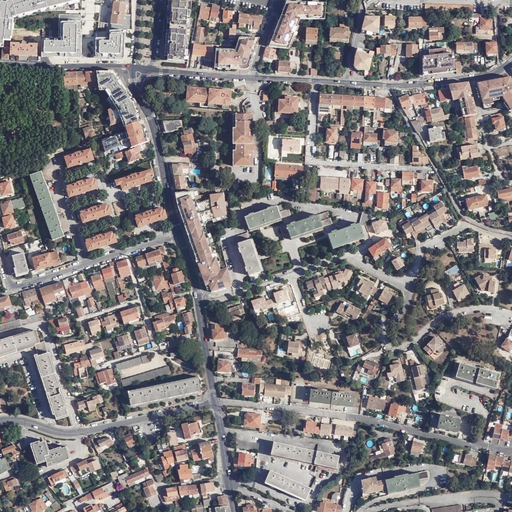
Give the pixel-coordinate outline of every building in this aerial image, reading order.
[(13,22),(14,15),(19,14),(24,12),(26,12),(33,10),(41,8),(46,7),(50,6),(55,5),(57,4),(64,3),(69,1),(74,0),(9,0),(0,2),(0,5),(0,44),(4,45),(4,38),(11,39),(12,36),(13,28),(13,27),(13,22)] [(132,28),(131,0),(117,0),(118,0),(116,0),(112,22),(113,23),(112,29),(114,29),(124,28),(127,28),(132,28)] [(170,0),(170,23),(169,30),(167,55),(167,59),(188,61),(191,0),(170,0)] [(327,2),(287,1),(270,44),(290,46),(301,18),(326,19),(327,2)] [(213,4),(212,4),(210,18),(217,20),(219,9),(219,5),(213,4)] [(474,6),(426,4),(426,11),(474,13),(474,6)] [(201,5),(199,15),(208,17),(210,7),(201,5)] [(233,11),(224,10),(223,20),(231,21),(233,11)] [(380,10),(368,10),(365,24),(363,33),(371,35),(373,35),(374,35),(376,35),(380,35),(380,10)] [(244,22),(249,23),(250,14),(239,12),(238,21),(240,21),(239,26),(244,26),(244,22)] [(491,14),(471,13),(471,18),(475,18),(481,18),(481,26),(476,26),(476,33),(485,34),(485,31),(487,31),(487,28),(490,29),(491,14)] [(263,16),(250,14),(249,23),(254,23),(253,28),(260,29),(260,24),(259,24),(259,22),(262,22),(263,16)] [(395,28),(395,16),(385,16),(385,26),(388,26),(388,28),(395,28)] [(426,28),(426,17),(409,17),(409,27),(426,28)] [(83,19),(69,19),(69,21),(81,21),(81,55),(82,55),(83,19)] [(43,55),(81,55),(81,21),(69,21),(62,21),(62,35),(62,36),(63,36),(63,39),(59,39),(56,39),(50,39),(47,39),(44,39),(43,55)] [(331,38),(350,40),(351,25),(342,24),(342,28),(332,27),(331,38)] [(196,40),(203,41),(205,27),(198,26),(196,40)] [(307,39),(318,40),(319,29),(308,27),(307,39)] [(444,39),(444,27),(429,27),(429,39),(444,39)] [(124,32),(124,28),(114,29),(112,29),(110,30),(110,37),(97,37),(97,39),(96,56),(125,56),(127,32),(124,32)] [(216,58),(215,67),(240,68),(240,66),(244,66),(245,67),(245,69),(246,69),(247,68),(248,68),(249,66),(259,37),(242,37),(240,37),(236,49),(217,48),(216,51),(216,58)] [(96,56),(97,39),(95,40),(95,57),(125,58),(125,56),(96,56)] [(20,42),(11,42),(11,46),(11,54),(38,55),(38,43),(30,43),(30,45),(27,45),(27,43),(27,42),(27,41),(26,41),(25,40),(24,41),(23,41),(23,42),(23,43),(23,45),(20,45),(20,42)] [(407,42),(399,43),(397,54),(401,55),(402,46),(407,46),(407,56),(417,56),(417,45),(407,44),(407,42)] [(473,49),(473,42),(456,43),(456,53),(469,53),(469,50),(473,50),(473,49)] [(497,52),(497,42),(486,43),(486,53),(497,52)] [(210,57),(216,58),(216,51),(211,50),(212,46),(194,43),(193,53),(199,54),(204,55),(210,56),(210,57)] [(377,53),(391,53),(391,45),(381,45),(381,48),(377,48),(377,53)] [(277,49),(267,46),(265,55),(274,58),(277,58),(280,50),(277,49)] [(359,70),(370,70),(374,52),(371,51),(358,48),(356,58),(354,65),(354,66),(355,66),(355,68),(356,68),(356,69),(357,69),(358,70),(359,70)] [(439,72),(456,71),(454,52),(447,53),(446,48),(429,49),(430,55),(422,55),(423,74),(439,72)] [(294,62),(277,60),(277,62),(276,69),(290,71),(290,66),(294,66),(294,62)] [(140,121),(142,120),(135,103),(117,74),(114,71),(97,72),(97,73),(115,73),(134,104),(135,105),(131,106),(132,109),(133,109),(133,110),(131,111),(133,116),(138,115),(140,121)] [(66,98),(66,99),(68,98),(69,98),(70,98),(69,89),(74,89),(75,91),(78,91),(78,85),(77,75),(77,72),(64,72),(64,75),(66,98)] [(96,72),(77,72),(77,75),(78,85),(81,85),(88,84),(88,82),(93,81),(94,84),(94,86),(98,86),(96,72)] [(135,105),(134,104),(115,73),(97,73),(99,90),(106,90),(115,105),(107,111),(110,127),(123,122),(124,127),(140,121),(138,115),(133,116),(131,111),(133,110),(133,109),(132,109),(131,106),(135,105)] [(511,110),(511,80),(510,77),(502,78),(477,83),(482,100),(483,103),(486,105),(491,104),(493,103),(493,101),(492,98),(499,97),(502,96),(511,110)] [(467,83),(450,85),(454,101),(464,98),(468,116),(478,114),(473,98),(472,98),(471,95),(472,94),(470,88),(468,88),(467,83)] [(200,88),(187,87),(186,102),(193,103),(201,103),(216,105),(223,105),(230,106),(232,91),(220,90),(200,88)] [(450,90),(439,92),(442,102),(452,99),(450,90)] [(420,105),(422,105),(423,107),(424,107),(425,107),(427,106),(427,104),(425,94),(417,95),(418,100),(419,100),(420,105)] [(319,113),(331,113),(332,109),(332,105),(332,96),(320,95),(319,113)] [(400,98),(398,99),(399,102),(401,103),(403,109),(408,117),(411,116),(408,110),(414,108),(413,104),(415,104),(414,96),(412,97),(410,97),(409,95),(400,98)] [(340,96),(338,96),(332,96),(332,105),(339,106),(342,106),(343,96),(340,96)] [(354,97),(343,96),(342,106),(342,109),(345,109),(350,110),(350,114),(353,114),(353,113),(353,107),(354,97)] [(365,98),(354,97),(353,107),(364,108),(365,98)] [(280,101),(279,113),(298,114),(299,99),(287,98),(286,101),(280,101)] [(365,98),(364,108),(363,123),(366,123),(366,112),(369,112),(369,111),(370,108),(375,108),(375,99),(365,98)] [(380,99),(375,99),(375,108),(381,109),(387,109),(393,110),(394,104),(394,101),(394,100),(393,100),(382,99),(380,99)] [(432,106),(430,106),(430,108),(433,117),(434,119),(446,116),(443,107),(433,110),(432,106)] [(503,113),(492,115),(494,123),(496,123),(497,129),(506,127),(503,113)] [(466,116),(468,128),(478,127),(476,117),(479,117),(478,114),(468,116),(466,116)] [(252,115),(236,115),(236,166),(252,166),(252,152),(253,145),(253,130),(253,122),(252,115)] [(411,122),(413,125),(414,125),(422,124),(420,117),(420,116),(416,117),(417,120),(411,122)] [(179,120),(163,121),(164,131),(175,130),(175,128),(179,128),(179,120)] [(55,121),(34,121),(34,129),(55,130),(55,121)] [(148,142),(142,121),(140,121),(124,127),(126,133),(116,137),(116,136),(108,139),(102,142),(105,152),(129,143),(131,148),(140,145),(148,142)] [(92,126),(91,122),(81,126),(82,133),(84,132),(83,128),(92,126)] [(424,131),(422,124),(414,125),(413,125),(418,134),(424,131)] [(82,133),(83,143),(87,141),(86,138),(95,135),(92,126),(83,128),(84,132),(82,133)] [(368,127),(365,127),(365,141),(378,141),(379,133),(368,133),(368,130),(368,127)] [(442,127),(430,129),(432,143),(437,142),(437,140),(446,139),(445,133),(443,133),(442,127)] [(461,138),(462,142),(480,139),(480,137),(478,127),(468,128),(469,130),(470,137),(466,137),(461,138)] [(190,129),(182,131),(183,135),(179,136),(184,153),(195,150),(190,129)] [(336,143),(338,130),(330,129),(328,130),(327,142),(336,143)] [(357,133),(352,133),(351,147),(362,147),(363,133),(362,133),(362,131),(357,131),(357,133)] [(396,146),(398,133),(386,132),(386,140),(385,146),(396,146)] [(283,140),(283,152),(300,153),(301,141),(283,140)] [(40,154),(44,162),(45,161),(58,155),(63,152),(60,144),(40,154)] [(460,153),(461,158),(462,160),(468,159),(468,158),(472,157),(473,158),(480,157),(480,156),(482,156),(481,152),(479,152),(478,144),(463,147),(461,147),(463,153),(460,153)] [(142,151),(140,145),(131,148),(114,155),(117,160),(124,157),(124,155),(126,154),(129,163),(142,158),(139,152),(142,151)] [(413,146),(413,162),(424,162),(423,157),(422,156),(421,150),(418,150),(418,146),(413,146)] [(75,154),(65,157),(68,167),(94,160),(91,149),(80,152),(75,153),(75,154)] [(189,163),(172,164),(173,175),(182,175),(181,167),(189,167),(189,163)] [(276,176),(291,178),(303,179),(304,167),(276,165),(275,176),(276,176)] [(470,167),(469,165),(464,166),(467,178),(481,175),(479,165),(470,167)] [(131,176),(116,180),(117,186),(121,184),(123,190),(151,181),(150,176),(154,175),(152,170),(137,174),(136,173),(131,175),(131,176)] [(41,172),(32,176),(53,239),(64,236),(60,225),(61,224),(46,182),(45,183),(41,172)] [(418,173),(403,172),(403,184),(410,184),(410,180),(415,180),(415,185),(419,185),(419,181),(419,179),(418,173)] [(183,176),(173,176),(176,190),(185,189),(183,176)] [(322,188),(331,189),(332,189),(333,178),(331,177),(323,177),(322,188)] [(78,183),(68,186),(68,189),(67,189),(69,196),(98,188),(96,180),(94,181),(93,178),(83,181),(77,182),(78,183)] [(350,179),(333,178),(332,189),(341,190),(349,191),(349,188),(350,179)] [(363,180),(350,179),(349,188),(352,188),(353,189),(358,190),(358,193),(358,199),(364,199),(364,198),(364,190),(363,190),(363,180)] [(402,190),(403,188),(401,188),(401,180),(393,179),(392,190),(397,190),(397,193),(400,194),(399,199),(402,199),(402,191),(402,190)] [(421,193),(423,193),(423,191),(434,192),(435,182),(423,181),(423,183),(422,183),(421,193)] [(0,189),(1,189),(2,195),(12,193),(10,182),(0,184),(0,189)] [(376,182),(367,182),(366,203),(372,203),(372,193),(375,193),(376,182)] [(317,185),(307,184),(306,200),(316,202),(316,192),(317,185)] [(511,187),(498,191),(499,198),(501,197),(502,202),(511,199),(511,187)] [(190,220),(182,222),(206,291),(210,290),(210,293),(215,291),(231,286),(226,269),(219,271),(204,228),(202,228),(201,225),(204,220),(206,219),(207,221),(226,215),(223,193),(209,195),(194,197),(193,192),(177,193),(177,198),(178,202),(181,201),(181,202),(180,202),(184,212),(186,211),(190,220)] [(389,193),(379,193),(378,207),(382,208),(382,210),(388,210),(389,193)] [(427,194),(420,197),(420,202),(429,198),(430,197),(429,194),(427,194)] [(488,194),(468,199),(470,209),(490,204),(488,194)] [(11,201),(13,208),(17,208),(18,209),(26,207),(24,198),(11,201)] [(14,213),(13,208),(11,201),(1,203),(4,215),(14,213)] [(442,201),(434,206),(437,211),(443,222),(447,220),(443,213),(447,210),(442,201)] [(287,202),(245,217),(249,229),(291,214),(287,202)] [(91,208),(81,211),(82,214),(81,214),(83,222),(112,213),(110,205),(108,206),(107,203),(97,206),(96,206),(91,208)] [(34,211),(33,208),(29,210),(33,225),(37,224),(34,211)] [(147,213),(137,216),(137,218),(136,219),(139,227),(167,218),(165,210),(163,211),(162,208),(151,211),(151,210),(146,212),(147,213)] [(328,211),(281,227),(285,239),(332,223),(328,211)] [(361,223),(367,221),(368,219),(363,212),(362,211),(360,224),(361,223)] [(437,211),(428,216),(433,223),(436,229),(440,227),(439,225),(443,222),(437,211)] [(500,218),(498,211),(490,213),(490,216),(486,217),(488,221),(500,218)] [(427,214),(419,218),(419,219),(424,228),(433,223),(428,216),(427,214)] [(13,215),(3,218),(5,228),(11,226),(12,228),(15,227),(13,215)] [(415,229),(411,223),(409,219),(401,223),(406,233),(415,229)] [(419,219),(411,223),(415,229),(415,230),(420,228),(423,232),(426,230),(424,228),(419,219)] [(374,234),(388,231),(385,220),(371,223),(374,234)] [(332,248),(363,237),(360,224),(328,235),(332,248)] [(25,242),(22,231),(7,234),(9,241),(10,240),(11,243),(14,242),(15,244),(25,242)] [(97,237),(87,240),(87,242),(86,243),(89,251),(118,242),(115,234),(113,234),(112,232),(102,235),(102,234),(97,236),(97,237)] [(247,232),(236,236),(249,275),(260,271),(247,232)] [(395,249),(387,237),(376,245),(370,248),(371,250),(376,258),(391,249),(392,251),(395,249)] [(468,239),(459,239),(459,247),(460,247),(460,250),(474,250),(475,242),(473,242),(473,238),(468,238),(468,239)] [(73,243),(67,244),(69,251),(75,249),(73,243)] [(484,249),(484,258),(497,258),(497,249),(484,249)] [(160,250),(153,252),(156,262),(163,259),(162,254),(160,250)] [(49,253),(53,265),(61,262),(57,251),(55,251),(52,252),(49,253)] [(149,264),(156,262),(153,252),(146,254),(149,264)] [(29,271),(24,253),(13,256),(18,274),(29,271)] [(36,270),(53,265),(49,253),(43,255),(42,254),(41,254),(41,255),(31,258),(32,263),(34,262),(36,270)] [(149,264),(146,254),(132,259),(135,268),(139,267),(149,264)] [(400,256),(395,260),(401,269),(406,265),(400,256)] [(113,263),(115,269),(118,268),(121,278),(131,275),(127,260),(117,263),(116,261),(113,262),(113,263)] [(114,269),(115,269),(113,263),(113,262),(110,263),(111,267),(102,270),(105,279),(114,276),(116,275),(114,269)] [(178,272),(177,268),(174,269),(175,273),(172,274),(173,277),(171,278),(172,280),(173,282),(174,282),(175,284),(185,282),(182,271),(180,272),(178,272)] [(333,274),(325,277),(328,287),(332,285),(333,287),(341,284),(341,281),(349,279),(353,271),(346,268),(345,270),(341,271),(341,270),(336,272),(336,274),(334,275),(333,274)] [(105,279),(102,270),(100,271),(101,274),(91,276),(92,279),(90,279),(92,288),(95,287),(96,291),(104,288),(103,285),(104,284),(103,280),(105,279)] [(481,274),(475,277),(481,288),(487,285),(489,285),(488,291),(493,291),(495,281),(492,280),(492,275),(481,274)] [(379,288),(380,287),(375,285),(376,283),(370,281),(371,279),(363,275),(359,283),(362,285),(360,289),(364,291),(370,294),(371,292),(376,294),(379,288)] [(328,287),(325,277),(324,276),(306,281),(309,289),(316,286),(317,290),(313,292),(314,297),(324,294),(321,285),(323,284),(325,289),(328,288),(328,287)] [(157,290),(158,292),(159,292),(161,291),(161,289),(166,287),(166,290),(167,289),(171,288),(170,282),(169,281),(165,282),(164,277),(161,278),(154,280),(151,281),(151,282),(155,281),(157,290)] [(75,284),(74,282),(73,283),(74,285),(72,286),(71,283),(69,284),(68,279),(64,280),(70,299),(79,296),(75,284)] [(87,280),(81,283),(85,294),(92,292),(91,292),(92,291),(91,287),(90,287),(87,280)] [(465,296),(469,294),(462,281),(454,285),(456,289),(453,291),(458,300),(462,298),(465,296)] [(62,282),(52,285),(55,293),(65,290),(62,282)] [(81,283),(75,284),(79,296),(85,294),(81,283)] [(57,299),(55,293),(52,285),(40,289),(45,303),(57,299)] [(436,304),(437,305),(444,303),(440,287),(432,289),(433,294),(428,295),(430,305),(432,305),(436,304)] [(379,288),(376,294),(375,295),(383,299),(389,302),(394,294),(386,289),(385,290),(379,288)] [(29,290),(33,301),(34,303),(34,304),(41,302),(36,289),(29,290)] [(26,303),(33,301),(29,290),(25,291),(26,294),(23,295),(26,303)] [(168,291),(162,293),(165,302),(170,301),(171,304),(166,305),(167,311),(173,309),(177,308),(174,299),(173,295),(172,292),(168,293),(168,291)] [(9,296),(0,298),(0,310),(5,310),(4,307),(11,305),(9,296)] [(177,308),(178,312),(179,312),(179,309),(178,308),(186,306),(184,297),(176,300),(175,298),(174,299),(177,308)] [(274,307),(271,300),(266,301),(265,297),(252,302),(255,310),(261,308),(262,311),(274,307)] [(349,305),(342,300),(337,309),(345,313),(346,311),(354,314),(353,316),(357,318),(358,316),(362,308),(351,302),(349,305)] [(237,317),(238,318),(242,317),(240,312),(244,311),(241,302),(228,307),(228,308),(225,309),(228,319),(232,318),(237,317)] [(28,310),(26,311),(28,316),(35,314),(37,314),(36,309),(35,308),(34,304),(34,303),(32,304),(34,310),(32,310),(31,306),(27,307),(28,310)] [(125,310),(124,308),(121,309),(122,311),(121,312),(121,314),(123,318),(124,323),(140,318),(138,312),(136,307),(125,310)] [(114,315),(101,319),(101,320),(103,327),(107,326),(111,325),(112,328),(117,327),(116,320),(123,318),(121,314),(121,312),(114,315)] [(183,339),(184,344),(192,342),(195,341),(197,340),(196,337),(191,338),(190,334),(192,334),(190,327),(194,325),(194,323),(195,322),(192,312),(186,314),(185,314),(183,315),(186,327),(185,328),(186,335),(182,335),(182,338),(183,339)] [(0,323),(0,331),(43,320),(42,313),(16,320),(8,322),(4,323),(0,323)] [(15,314),(6,316),(8,322),(16,320),(15,314)] [(175,314),(169,316),(163,318),(163,319),(154,322),(157,332),(166,329),(165,327),(174,325),(173,320),(176,319),(175,314)] [(67,318),(50,322),(52,329),(56,328),(56,329),(61,328),(62,331),(70,329),(67,318)] [(91,322),(87,323),(89,330),(91,329),(92,331),(98,330),(101,328),(99,319),(91,322)] [(216,326),(210,327),(212,341),(224,340),(223,339),(226,339),(225,333),(223,333),(222,329),(219,330),(218,327),(216,326)] [(145,328),(135,331),(138,340),(135,341),(136,345),(149,341),(145,328)] [(0,354),(35,344),(39,343),(35,331),(0,341),(0,354)] [(339,333),(339,338),(348,338),(348,341),(346,342),(348,347),(359,343),(356,333),(349,336),(349,333),(339,333)] [(121,334),(117,335),(118,341),(115,342),(118,351),(121,350),(120,347),(129,344),(127,335),(121,336),(121,334)] [(509,353),(511,347),(511,340),(506,336),(499,346),(509,353)] [(445,346),(434,337),(423,348),(430,355),(436,349),(440,352),(445,346)] [(168,343),(169,348),(184,344),(183,339),(182,338),(168,343)] [(299,341),(294,341),(288,340),(287,350),(287,351),(292,351),(302,353),(305,339),(300,339),(299,341)] [(87,348),(85,342),(81,343),(80,341),(65,345),(67,354),(83,351),(82,349),(87,348)] [(46,345),(36,348),(38,355),(36,355),(56,418),(69,414),(48,352),(46,345)] [(103,356),(101,348),(88,351),(91,360),(93,366),(96,365),(97,364),(96,360),(96,358),(100,357),(103,356)] [(248,351),(237,350),(237,358),(240,358),(240,362),(246,362),(246,359),(256,360),(256,358),(260,359),(260,352),(256,352),(256,355),(248,354),(248,351)] [(89,360),(88,355),(80,357),(81,361),(86,360),(86,363),(86,367),(92,365),(91,360),(89,360)] [(147,355),(116,364),(118,371),(142,364),(149,362),(147,355)] [(404,379),(399,358),(392,360),(393,363),(389,364),(391,371),(387,372),(387,376),(388,376),(389,379),(392,379),(393,379),(393,382),(404,379)] [(86,360),(81,361),(81,363),(75,363),(75,369),(74,369),(76,376),(80,375),(80,373),(87,372),(86,367),(86,363),(86,360)] [(356,371),(361,373),(363,367),(377,372),(380,364),(369,360),(369,362),(365,361),(363,367),(358,365),(356,371)] [(227,364),(217,363),(217,372),(230,373),(230,372),(230,365),(228,365),(227,364)] [(422,363),(411,366),(417,389),(428,387),(422,363)] [(462,364),(458,378),(498,389),(502,376),(462,364)] [(169,366),(121,380),(122,385),(123,386),(170,373),(169,366)] [(112,369),(95,374),(98,385),(106,382),(107,385),(116,383),(112,369)] [(199,378),(129,392),(131,406),(201,392),(199,378)] [(254,386),(246,386),(246,385),(241,384),(240,389),(241,389),(241,395),(253,396),(254,386)] [(264,384),(259,384),(258,391),(263,391),(263,396),(283,398),(284,394),(290,395),(290,387),(285,387),(285,386),(264,384)] [(310,390),(309,402),(352,408),(354,396),(310,390)] [(83,399),(77,400),(78,402),(77,402),(78,409),(89,407),(90,410),(90,411),(96,410),(95,405),(100,403),(101,403),(104,402),(101,395),(98,396),(99,398),(88,402),(88,400),(83,401),(83,399)] [(387,405),(388,405),(389,401),(392,402),(393,399),(394,396),(387,395),(386,402),(385,404),(387,405)] [(369,397),(366,408),(374,411),(375,408),(383,411),(385,404),(386,402),(369,397)] [(391,405),(388,416),(398,418),(400,412),(404,413),(405,409),(405,408),(404,408),(401,407),(395,406),(392,405),(391,405)] [(260,415),(246,414),(246,420),(243,420),(243,427),(258,429),(258,430),(266,431),(267,426),(259,425),(260,415)] [(440,416),(437,428),(457,433),(460,421),(440,416)] [(189,423),(182,424),(186,439),(193,438),(192,435),(200,434),(197,422),(189,424),(189,423)] [(304,426),(303,433),(319,435),(320,428),(315,428),(315,423),(305,422),(305,426),(304,426)] [(320,423),(320,428),(319,435),(329,436),(331,425),(320,423)] [(500,428),(499,438),(506,439),(506,436),(507,434),(507,429),(508,429),(508,425),(501,423),(500,428)] [(492,437),(499,438),(500,428),(493,427),(492,437)] [(177,432),(169,434),(170,442),(171,445),(174,445),(175,445),(176,446),(180,445),(177,432)] [(128,446),(136,442),(131,433),(124,437),(128,446)] [(99,440),(94,443),(97,449),(102,447),(108,444),(109,446),(114,444),(110,437),(109,438),(108,436),(106,437),(107,438),(99,440)] [(383,452),(384,456),(393,454),(390,439),(384,440),(384,442),(381,442),(383,452)] [(45,440),(32,444),(38,461),(46,459),(47,463),(52,461),(53,463),(70,458),(66,446),(49,451),(45,440)] [(410,452),(420,454),(423,444),(409,440),(407,448),(411,449),(410,452)] [(236,441),(235,449),(258,451),(258,444),(236,441)] [(213,456),(211,445),(206,447),(205,443),(199,444),(200,448),(192,450),(194,460),(213,456)] [(337,469),(339,457),(274,444),(271,456),(337,469)] [(10,446),(2,449),(4,454),(12,451),(14,455),(21,452),(17,449),(14,445),(10,446)] [(187,450),(175,453),(177,461),(189,459),(187,450)] [(175,462),(172,451),(166,453),(158,455),(159,459),(162,458),(164,465),(171,463),(175,462)] [(384,457),(384,456),(383,452),(367,455),(365,455),(365,458),(367,460),(369,460),(384,457)] [(250,463),(251,458),(252,455),(238,453),(238,457),(233,457),(233,466),(233,468),(234,468),(238,468),(238,464),(250,466),(250,463)] [(472,456),(460,453),(458,462),(475,466),(477,459),(472,458),(472,456)] [(496,455),(489,453),(487,463),(486,468),(493,469),(494,465),(496,455)] [(503,456),(496,455),(494,465),(501,466),(502,459),(503,456)] [(0,474),(12,468),(5,457),(0,459),(0,474)] [(87,459),(78,464),(81,470),(90,466),(89,464),(87,459)] [(510,461),(502,459),(501,466),(500,469),(504,470),(503,474),(507,474),(508,471),(510,461)] [(97,460),(89,464),(90,466),(91,470),(92,471),(100,468),(97,460)] [(192,476),(191,468),(188,469),(188,465),(180,465),(181,470),(178,470),(181,481),(181,483),(185,483),(184,478),(192,476)] [(123,486),(129,483),(143,477),(150,474),(147,468),(130,476),(128,472),(119,476),(116,470),(111,472),(114,479),(119,477),(123,486)] [(43,480),(45,482),(50,480),(53,486),(57,484),(56,482),(66,477),(63,470),(43,480)] [(202,479),(200,472),(193,473),(195,480),(202,479)] [(266,484),(286,493),(308,502),(313,489),(285,478),(270,472),(266,484)] [(428,472),(387,480),(390,493),(398,492),(399,493),(408,491),(407,489),(411,488),(410,481),(418,480),(419,487),(421,486),(420,480),(429,478),(428,472)] [(161,473),(155,476),(159,482),(164,480),(161,473)] [(12,490),(19,487),(19,485),(17,482),(16,478),(21,476),(20,474),(2,481),(6,491),(7,492),(12,490)] [(144,480),(143,477),(129,483),(130,486),(144,480)] [(364,494),(386,489),(385,480),(377,482),(376,478),(362,481),(364,494)] [(152,485),(155,484),(153,480),(143,484),(145,488),(144,488),(148,498),(156,495),(154,490),(152,485)] [(411,488),(419,487),(418,480),(410,481),(411,488)] [(114,482),(100,488),(100,490),(104,488),(104,490),(109,488),(115,484),(114,482)] [(213,483),(200,485),(202,494),(216,491),(215,486),(214,486),(213,483)] [(196,486),(187,487),(188,495),(188,499),(192,498),(197,498),(196,486)] [(166,489),(166,487),(162,490),(164,498),(177,495),(176,487),(166,489)] [(180,496),(188,495),(187,487),(178,487),(179,496),(180,496)] [(104,490),(104,488),(100,490),(100,488),(93,492),(97,500),(103,497),(104,500),(111,496),(108,491),(106,492),(104,490)] [(50,492),(46,495),(54,504),(52,506),(55,510),(60,505),(50,492)] [(227,504),(224,496),(221,496),(217,497),(219,505),(224,504),(227,504)] [(42,499),(31,505),(34,511),(33,511),(42,511),(47,509),(42,499)] [(210,499),(203,500),(203,503),(204,508),(212,506),(210,499)] [(320,507),(319,511),(322,511),(323,511),(324,511),(328,511),(340,511),(342,506),(326,503),(327,501),(321,500),(320,507)]
